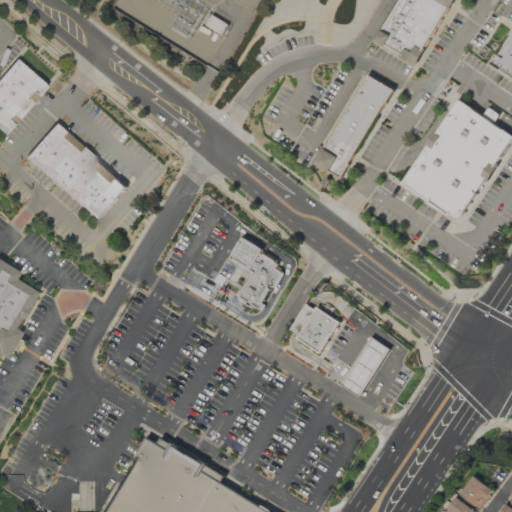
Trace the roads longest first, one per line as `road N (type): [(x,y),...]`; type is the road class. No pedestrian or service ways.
road 1 (tertiary): [(41,0),(326,239)]
road 2 (primary): [(464,347),(358,511)]
road 3 (tertiary): [(326,239),(464,347)]
road 4 (primary): [(404,511),(498,371)]
